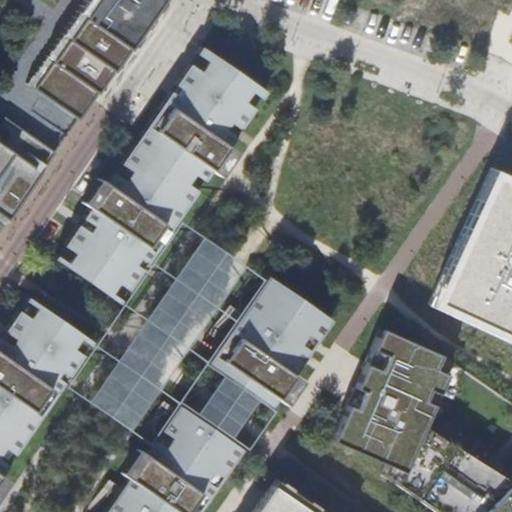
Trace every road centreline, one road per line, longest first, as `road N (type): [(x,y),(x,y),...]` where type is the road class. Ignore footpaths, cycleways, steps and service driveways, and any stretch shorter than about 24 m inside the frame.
road 1 (residential): [(5,270),(191,0)]
road 2 (residential): [(218,0),(511,114)]
